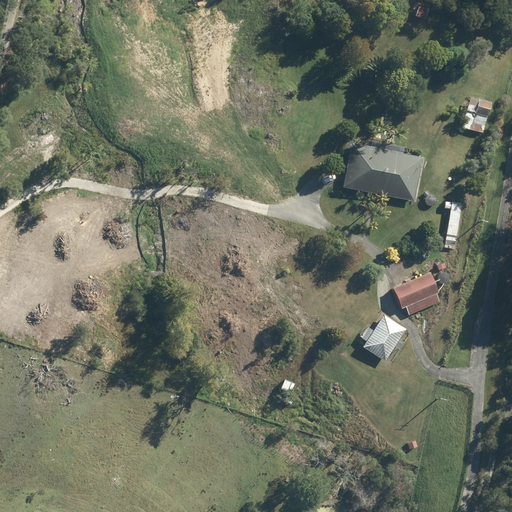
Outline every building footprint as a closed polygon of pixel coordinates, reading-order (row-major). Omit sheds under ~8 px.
[(491,103),(468,97),(460,127),(483,133),(491,103)] [(372,115),(370,137),(387,139),(389,117),(372,115)] [(424,158),(353,143),(344,188),(415,203),(424,158)] [(462,204),(449,202),(444,247),(457,249),(462,204)] [(431,267),(395,284),(409,315),(446,298),(431,267)] [(386,361),(408,329),(385,313),(373,330),(368,326),(361,337),(368,341),(364,346),(386,361)]
